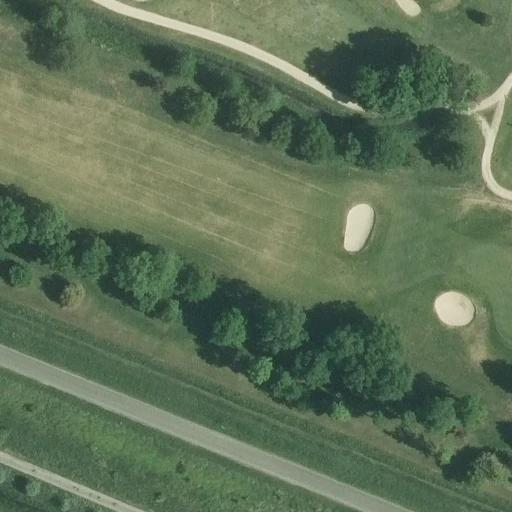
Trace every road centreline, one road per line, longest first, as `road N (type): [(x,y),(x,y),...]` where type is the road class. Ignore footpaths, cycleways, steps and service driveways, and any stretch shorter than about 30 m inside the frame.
road 1 (unclassified): [(382,511),(0,356)]
road 2 (unclassified): [(128,511),(0,458)]
